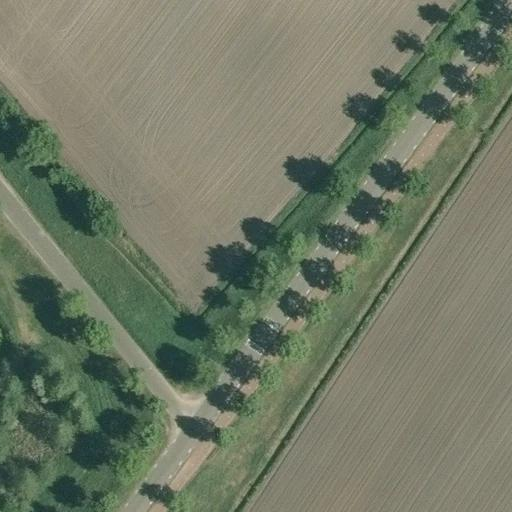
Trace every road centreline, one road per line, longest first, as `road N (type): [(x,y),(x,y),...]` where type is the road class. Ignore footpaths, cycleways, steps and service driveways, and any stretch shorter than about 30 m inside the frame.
road 1 (unclassified): [(193,429),(511,0)]
road 2 (unclassified): [(193,429),(0,193)]
